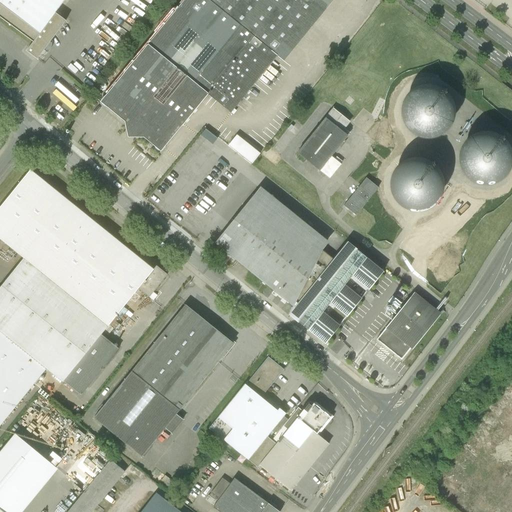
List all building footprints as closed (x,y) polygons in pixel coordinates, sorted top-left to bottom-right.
[(0,0),(0,17),(33,42),(26,51),(36,59),(65,21),(55,13),(64,0),(0,0)] [(333,0),(183,0),(99,103),(125,124),(128,139),(143,139),(160,153),(193,113),(208,95),(231,113),(278,56),(284,60),(333,0)] [(460,133),(461,83),(412,82),(410,120),(418,120),(417,132),(460,133)] [(334,106),(326,116),(347,133),(349,130),(345,127),(350,120),(334,106)] [(330,155),(347,133),(326,116),(297,152),(329,178),(340,163),(330,155)] [(238,133),(230,144),(255,164),(264,153),(238,133)] [(476,160),(479,178),(493,176),(492,173),(507,170),(505,160),(500,161),(499,154),(495,155),(496,157),(489,158),(488,153),(477,155),(478,160),(476,160)] [(29,169),(0,205),(0,238),(24,258),(107,325),(137,287),(152,269),(29,169)] [(377,186),(365,176),(342,205),(347,209),(354,214),(377,186)] [(259,186),(214,242),(293,306),(331,260),(319,250),(327,241),(259,186)] [(293,306),(288,312),(325,342),(339,325),(321,311),(328,302),(346,316),(360,298),(342,284),(350,274),(368,289),(383,271),(346,241),(331,260),(293,306)] [(24,258),(0,287),(0,332),(45,369),(61,382),(100,333),(107,325),(24,258)] [(152,269),(137,287),(148,296),(165,274),(155,265),(152,269)] [(412,292),(375,338),(399,357),(407,347),(410,350),(439,313),(412,292)] [(186,305),(132,371),(180,410),(234,343),(186,305)] [(0,424),(45,369),(0,332),(0,424)] [(100,333),(61,382),(78,395),(117,347),(100,333)] [(268,357),(246,384),(261,397),(283,369),(268,357)] [(132,371),(94,418),(142,457),(165,429),(173,435),(184,421),(176,415),(180,410),(132,371)] [(245,384),(209,428),(248,460),(267,436),(274,428),(284,416),(286,413),(279,408),(277,410),(261,397),(246,384),(245,384)] [(276,444),(259,465),(260,466),(291,490),(329,444),(318,435),(333,416),(314,400),(307,409),(303,406),(300,409),(297,407),(288,420),(278,432),(274,438),(279,441),(276,444)] [(288,420),(284,416),(274,428),(278,432),(288,420)] [(0,451),(0,509),(2,511),(21,511),(57,469),(15,434),(0,451)] [(276,444),(267,436),(248,460),(258,468),(260,466),(259,465),(276,444)] [(111,460),(68,511),(90,511),(124,471),(111,460)] [(279,511),(233,478),(212,507),(219,511),(279,511)] [(178,511),(155,494),(141,511),(178,511)]
